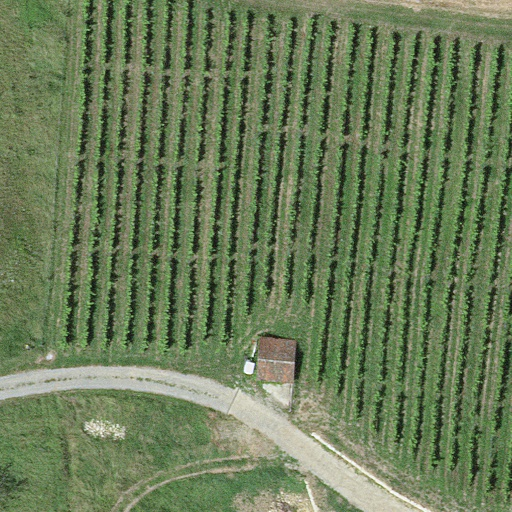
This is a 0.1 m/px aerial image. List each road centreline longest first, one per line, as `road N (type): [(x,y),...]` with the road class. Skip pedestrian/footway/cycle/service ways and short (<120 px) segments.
road 1 (track): [(389,511),(273,430),(179,387),(101,378),(0,385)]
road 2 (track): [(286,0),(511,24)]
